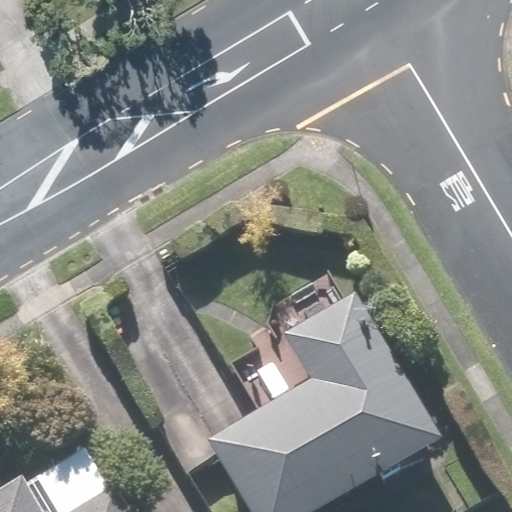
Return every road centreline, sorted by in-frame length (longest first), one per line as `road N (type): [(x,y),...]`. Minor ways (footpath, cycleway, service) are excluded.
road 1 (tertiary): [(0,208),(357,0)]
road 2 (residential): [(366,0),(511,237)]
